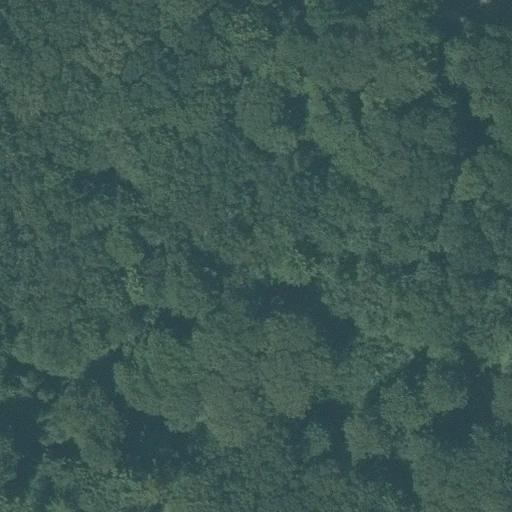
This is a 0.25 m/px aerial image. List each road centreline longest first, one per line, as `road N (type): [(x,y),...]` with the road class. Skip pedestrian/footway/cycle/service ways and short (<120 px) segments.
road 1 (unknown): [(206,0),(181,74),(145,115),(85,280),(0,334)]
road 2 (unknown): [(511,53),(400,0)]
